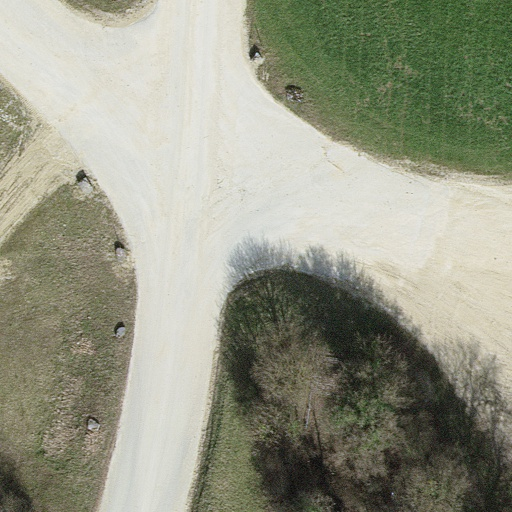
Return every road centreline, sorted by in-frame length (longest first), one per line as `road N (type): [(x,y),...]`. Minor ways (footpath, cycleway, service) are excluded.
road 1 (track): [(511,255),(393,237),(194,138),(65,62),(0,5)]
road 2 (track): [(195,0),(194,138),(175,363),(143,511)]
